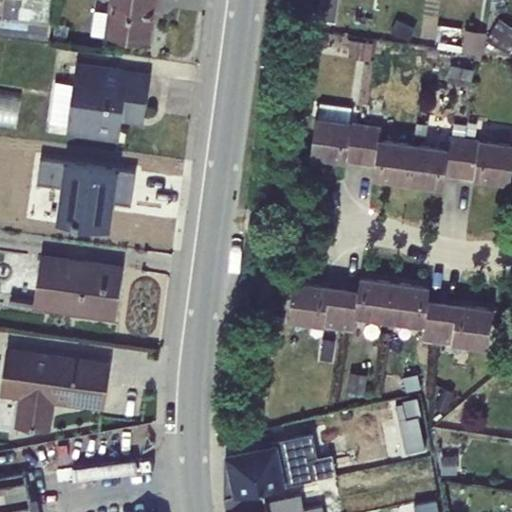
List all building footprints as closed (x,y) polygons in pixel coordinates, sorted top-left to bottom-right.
[(158,0),(108,0),(107,10),(94,8),(91,33),(148,41),(153,4),(158,5),(158,0)] [(320,0),(318,18),(336,21),(338,0),(320,0)] [(511,25),(499,17),(486,39),(508,53),(511,46),(511,25)] [(398,18),(391,31),(410,40),(416,26),(398,18)] [(484,54),(486,32),(464,28),(462,45),(440,41),(439,47),(484,54)] [(373,41),(350,39),(348,57),(372,59),(373,41)] [(473,68),(449,63),(446,79),(470,84),(473,68)] [(67,124),(66,129),(119,137),(121,119),(127,119),(131,116),(144,117),(150,75),(75,65),(73,84),(56,82),(51,122),(67,124)] [(0,121),(21,124),(24,89),(0,86),(0,121)] [(351,107),(320,102),(318,116),(315,116),(310,155),(311,155),(344,159),(344,160),(346,160),(360,161),(365,123),(349,120),(351,107)] [(413,142),(408,181),(442,186),(443,187),(445,173),(460,175),(466,138),(468,123),(456,122),(455,136),(449,136),(448,146),(413,142)] [(380,125),(365,123),(360,161),(374,163),(373,177),(374,177),(374,176),(408,181),(413,142),(378,137),(380,125)] [(466,138),(460,175),(474,177),(474,178),(475,178),(475,177),(508,182),(509,183),(511,164),(511,141),(479,137),(479,139),(466,138)] [(135,170),(40,157),(36,183),(60,186),(55,222),(106,229),(109,209),(106,209),(107,201),(131,204),(135,170)] [(122,266),(40,254),(34,297),(10,294),(9,301),(115,316),(122,266)] [(357,289),(342,287),(337,326),(354,329),(355,315),(389,320),(394,281),(360,276),(361,276),(359,276),(357,289)] [(342,287),(294,281),(294,280),(293,280),(288,319),(337,326),(342,287)] [(428,286),(394,281),(389,320),(423,325),(421,338),(437,340),(442,301),(428,299),(430,285),(428,285),(428,286)] [(491,308),(442,301),(437,340),(487,347),(493,307),(491,307),(491,308)] [(109,362),(6,347),(0,389),(0,394),(18,397),(14,426),(51,430),(55,398),(103,405),(109,362)] [(367,374),(349,372),(346,392),(364,394),(367,374)] [(454,390),(443,386),(434,406),(445,411),(454,390)] [(418,396),(402,399),(406,418),(422,414),(418,396)] [(223,491),(223,496),(263,489),(337,473),(333,453),(317,456),(313,435),(228,455),(234,481),(223,491)] [(457,454),(441,454),(441,473),(457,473),(457,454)] [(223,491),(234,481),(228,455),(224,456),(223,491)] [(33,477),(32,470),(0,476),(0,511),(40,511),(37,495),(30,497),(26,478),(33,477)] [(223,496),(225,511),(322,511),(321,504),(303,508),(301,493),(265,500),(263,489),(223,496)] [(439,511),(436,499),(413,504),(414,511),(439,511)]
